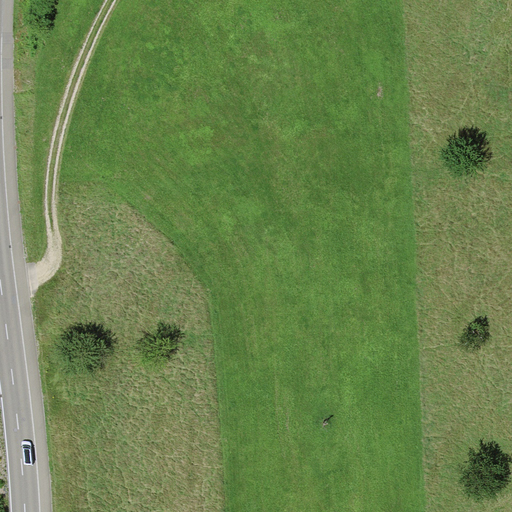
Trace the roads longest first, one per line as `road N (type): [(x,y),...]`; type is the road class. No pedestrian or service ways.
road 1 (track): [(3,295),(47,277),(60,255),(50,185),(95,34)]
road 2 (secondary): [(0,260),(27,511)]
